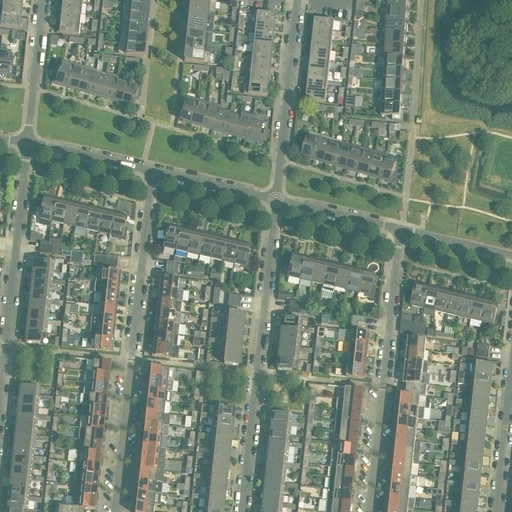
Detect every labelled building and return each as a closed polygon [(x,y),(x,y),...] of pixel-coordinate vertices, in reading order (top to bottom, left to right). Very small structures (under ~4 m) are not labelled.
[(3,0),(2,6),(22,9),(23,0),(3,0)] [(388,2),(388,8),(406,10),(408,10),(409,2),(407,1),(406,0),(387,0),(387,1),(388,2)] [(191,1),(190,11),(213,13),(215,3),(191,1)] [(62,3),(61,13),(81,15),(82,5),(62,3)] [(123,14),(147,17),(149,7),(125,4),(123,14)] [(2,6),(1,17),(21,19),(22,9),(2,6)] [(388,8),(387,20),(405,22),(408,22),(408,14),(406,13),(406,10),(388,8)] [(190,11),(188,21),(206,23),(207,13),(213,14),(213,13),(190,11)] [(61,13),(60,23),(79,25),(81,15),(61,13)] [(256,13),(255,23),(275,26),(276,15),(256,13)] [(123,14),(122,24),(146,27),(147,17),(123,14)] [(21,19),(1,17),(0,27),(20,29),(21,19)] [(315,19),(314,30),(333,32),(334,21),(315,19)] [(387,20),(387,32),(405,34),(407,34),(408,26),(405,25),(405,22),(387,20)] [(188,21),(187,31),(211,34),(212,24),(206,23),(188,21)] [(79,25),(60,23),(59,33),(59,34),(78,36),(79,25)] [(255,23),(254,34),(274,36),(275,26),(255,23)] [(122,24),(121,34),(145,37),(146,27),(122,24)] [(314,30),(313,40),(332,42),(333,32),(314,30)] [(187,31),(186,41),(210,44),(211,34),(187,31)] [(387,32),(386,44),(404,45),(404,46),(406,46),(407,38),(404,37),(405,34),(387,32)] [(121,34),(120,45),(144,47),(145,37),(121,34)] [(254,34),(253,44),(273,46),(274,36),(254,34)] [(313,40),(311,50),(331,52),(332,42),(313,40)] [(186,41),(185,51),(209,54),(210,44),(186,41)] [(253,44),(252,54),(272,56),(273,46),(253,44)] [(386,44),(385,56),(403,57),(403,58),(406,58),(406,49),(404,49),(404,46),(404,45),(386,44)] [(144,47),(120,45),(119,55),(143,58),(144,47)] [(0,50),(0,74),(0,75),(15,77),(15,72),(16,68),(9,68),(10,62),(11,52),(0,50)] [(311,50),(310,60),(330,62),(331,52),(311,50)] [(209,54),(185,51),(184,62),(208,65),(209,54)] [(252,54),(251,64),(270,66),(272,56),(252,54)] [(385,56),(384,68),(402,69),(402,70),(405,70),(405,61),(403,61),(403,58),(403,57),(385,56)] [(310,60),(309,70),(329,72),(330,62),(310,60)] [(64,86),(67,87),(73,65),(62,62),(58,77),(54,76),(54,80),(53,84),(63,87),(64,86)] [(251,64),(249,74),(269,76),(270,66),(251,64)] [(70,89),(77,91),(84,68),(73,65),(67,87),(70,88),(70,89)] [(183,65),(182,76),(189,77),(190,66),(184,66),(183,65)] [(86,93),(89,93),(95,71),(84,68),(77,91),(85,94),(86,93)] [(384,68),(384,80),(402,81),(402,82),(404,82),(405,73),(402,73),(402,70),(402,69),(384,68)] [(309,70),(308,80),(328,83),(329,72),(309,70)] [(92,95),(99,98),(106,75),(95,72),(95,71),(89,93),(92,94),(92,95)] [(245,83),(245,84),(268,86),(269,76),(249,74),(248,84),(245,83)] [(107,99),(111,100),(117,78),(106,75),(99,98),(107,100),(107,99)] [(114,102),(121,104),(127,86),(116,82),(117,78),(111,100),(114,101),(114,102)] [(308,80),(307,91),(327,93),(328,83),(308,80)] [(384,80),(383,92),(401,93),(401,94),(403,94),(404,85),(401,85),(402,82),(402,81),(384,80)] [(268,86),(245,84),(244,95),(267,97),(268,86)] [(127,86),(121,104),(129,106),(129,105),(133,106),(136,97),(139,98),(140,89),(127,86)] [(327,93),(307,91),(306,101),(326,103),(327,93)] [(383,92),(382,104),(400,105),(400,106),(403,106),(403,97),(401,97),(401,94),(401,93),(383,92)] [(183,122),(190,124),(197,101),(186,98),(184,102),(179,101),(178,109),(182,110),(179,120),(183,121),(183,122)] [(198,125),(201,126),(208,104),(197,101),(190,124),(198,127),(198,125)] [(204,128),(212,131),(219,107),(208,104),(201,126),(205,127),(204,128)] [(400,105),(382,104),(381,117),(393,117),(393,121),(392,122),(402,123),(402,109),(400,109),(400,106),(400,105)] [(220,132),(223,133),(229,115),(218,112),(219,107),(212,131),(220,133),(220,132)] [(226,135),(234,137),(241,114),(240,114),(239,118),(229,115),(223,133),(227,134),(226,135)] [(242,138),(245,139),(252,117),(241,114),(234,137),(242,139),(242,138)] [(262,125),(263,120),(252,117),(245,139),(248,140),(248,141),(259,144),(262,145),(262,140),(262,138),(263,136),(259,135),(259,134),(262,125)] [(399,140),(408,141),(409,133),(400,132),(399,140)] [(311,158),(314,159),(320,137),(309,134),(305,149),(301,148),(301,152),(300,156),(311,159),(311,158)] [(317,161),(325,163),(331,140),(320,137),(314,159),(317,160),(317,161)] [(333,164),(336,165),(342,143),(331,140),(325,163),(333,166),(333,164)] [(339,167),(347,170),(353,147),(351,151),(341,148),(343,144),(342,143),(336,165),(339,166),(339,167)] [(355,171),(358,172),(364,150),(353,147),(347,170),(354,172),(355,171)] [(361,174),(368,176),(375,153),(364,150),(358,172),(361,173),(361,174)] [(377,177),(380,178),(386,156),(375,153),(368,176),(376,178),(377,177)] [(386,156),(380,178),(383,179),(383,180),(396,184),(396,179),(397,179),(397,176),(393,174),(397,159),(386,156)] [(39,219),(51,222),(56,203),(53,202),(53,200),(41,197),(40,208),(42,208),(39,219)] [(51,222),(63,225),(68,203),(59,201),(59,203),(56,203),(51,222)] [(63,225),(75,227),(79,208),(76,207),(76,205),(68,203),(63,225)] [(75,227),(86,230),(91,208),(83,207),(82,209),(79,208),(75,227)] [(86,230),(98,232),(102,213),(99,213),(100,210),(91,208),(86,230)] [(98,232),(110,235),(115,214),(106,212),(106,214),(102,213),(98,232)] [(115,214),(110,235),(117,237),(117,239),(124,240),(125,230),(124,229),(126,219),(123,218),(123,216),(115,214)] [(163,248),(175,251),(180,231),(177,231),(177,229),(165,226),(164,237),(166,237),(163,248)] [(175,251),(187,254),(192,232),(184,230),(183,232),(180,231),(175,251)] [(43,240),(44,234),(31,232),(30,238),(43,240)] [(187,254),(198,257),(203,237),(200,236),(201,234),(192,232),(187,254)] [(198,257),(210,259),(215,238),(207,236),(206,238),(203,237),(198,257)] [(210,259),(222,262),(227,242),(223,242),(224,239),(215,238),(210,259)] [(51,255),(58,256),(59,253),(59,248),(60,240),(49,239),(49,243),(52,243),(52,249),(51,255)] [(222,262),(233,265),(239,243),(230,241),(230,243),(227,242),(222,262)] [(239,243),(233,265),(241,267),(241,268),(251,270),(255,255),(249,254),(250,248),(247,247),(247,245),(239,243)] [(73,264),(81,265),(82,261),(83,253),(74,252),(73,258),(73,264)] [(106,256),(94,255),(93,266),(104,267),(105,262),(106,256)] [(287,278),(299,280),(304,261),(301,260),(301,258),(289,255),(289,261),(288,266),(290,266),(287,278)] [(299,280),(311,283),(316,261),(308,259),(307,261),(304,261),(299,280)] [(34,260),(33,271),(53,273),(54,262),(34,260)] [(311,283),(322,286),(327,266),(324,265),(325,263),(316,261),(311,283)] [(333,294),(334,288),(339,267),(331,265),(330,267),(327,266),(322,286),(321,292),(333,294)] [(334,288),(346,291),(351,271),(347,271),(348,268),(339,267),(334,288)] [(102,270),(101,282),(119,284),(119,282),(120,282),(121,272),(102,270)] [(346,291),(357,294),(363,272),(354,270),(354,272),(351,271),(346,291)] [(33,271),(32,281),(52,283),(52,281),(53,273),(33,271)] [(363,272),(357,294),(365,296),(365,297),(372,298),(374,288),(372,287),(374,277),(371,276),(371,274),(363,272)] [(159,286),(159,288),(177,290),(178,279),(160,277),(159,286)] [(32,281),(31,291),(50,293),(51,285),(52,283),(32,281)] [(94,293),(100,293),(118,295),(118,293),(119,284),(101,282),(95,282),(94,293)] [(411,307),(423,309),(428,290),(425,289),(425,287),(413,284),(413,290),(412,295),(414,295),(411,307)] [(158,297),(158,300),(176,302),(177,290),(159,288),(158,297)] [(423,309),(435,312),(440,290),(432,288),(431,290),(428,290),(423,309)] [(435,312),(447,315),(451,295),(448,294),(449,292),(440,290),(435,312)] [(31,291),(30,301),(49,303),(50,301),(50,293),(31,291)] [(100,293),(99,305),(117,307),(118,298),(118,295),(100,293)] [(447,315),(458,318),(464,295),(455,294),(455,296),(451,295),(447,315)] [(458,318),(470,320),(475,300),(472,300),(472,297),(464,295),(458,318)] [(470,320),(482,323),(487,301),(478,299),(478,301),(475,300),(470,320)] [(157,311),(181,314),(182,302),(176,302),(158,300),(157,309),(157,311)] [(30,301),(29,311),(48,313),(49,305),(49,303),(30,301)] [(487,301),(482,323),(489,325),(489,326),(497,328),(498,317),(496,316),(498,306),(495,305),(495,303),(487,301)] [(99,305),(97,316),(115,318),(116,316),(117,307),(99,305)] [(29,311),(28,321),(47,324),(47,321),(48,313),(29,311)] [(156,313),(155,322),(179,325),(181,314),(157,311),(156,313)] [(224,311),(223,320),(223,322),(243,324),(244,313),(224,311)] [(90,327),(96,328),(96,327),(114,329),(115,321),(115,318),(97,316),(97,317),(91,316),(90,327)] [(414,323),(413,329),(425,330),(426,324),(422,324),(422,318),(415,317),(414,323)] [(283,318),(281,328),(301,330),(301,328),(302,320),(283,318)] [(28,321),(27,332),(46,334),(47,326),(47,324),(28,321)] [(154,331),(154,334),(178,336),(179,325),(155,322),(154,331)] [(223,324),(222,332),(242,334),(243,324),(223,322),(223,324)] [(180,324),(180,332),(188,333),(188,325),(180,324)] [(95,339),(113,341),(114,332),(114,329),(96,327),(96,328),(95,339)] [(281,328),(280,338),(300,341),(301,333),(301,330),(281,328)] [(317,328),(316,340),(321,340),(322,334),(324,334),(325,329),(317,328)] [(343,343),(349,343),(367,345),(368,336),(368,333),(344,331),(343,343)] [(46,334),(27,332),(25,343),(40,345),(40,339),(46,340),(46,334)] [(222,332),(221,340),(221,342),(240,344),(242,334),(222,332)] [(154,336),(153,345),(171,347),(177,348),(178,336),(154,334),(154,336)] [(280,338),(279,349),(299,351),(299,348),(300,341),(280,338)] [(407,349),(425,351),(426,340),(408,338),(407,347),(407,349)] [(113,341),(95,339),(94,351),(112,353),(113,343),(113,341)] [(221,342),(221,345),(220,353),(239,355),(240,344),(221,342)] [(349,343),(348,355),(366,357),(366,354),(367,345),(349,343)] [(171,347),(153,345),(153,347),(152,347),(151,357),(170,359),(171,347)] [(279,349),(278,359),(298,361),(298,353),(299,351),(279,349)] [(406,359),(406,361),(424,363),(425,351),(407,349),(406,358),(406,359)] [(239,355),(220,353),(219,359),(224,359),(224,365),(238,366),(239,355)] [(347,366),(365,368),(366,359),(366,357),(348,355),(347,366)] [(298,361),(278,359),(277,370),(291,372),(292,367),(297,367),(298,361)] [(93,361),(91,373),(109,374),(111,363),(93,361)] [(405,363),(404,372),(422,374),(427,375),(428,363),(424,363),(406,361),(405,363)] [(473,364),(472,373),(492,375),(493,366),(473,364)] [(365,368),(347,366),(345,378),(364,380),(365,370),(364,370),(365,368)] [(150,367),(149,379),(167,381),(169,369),(150,367)] [(85,372),(84,383),(108,386),(109,374),(91,373),(85,372)] [(403,384),(407,384),(421,385),(422,374),(404,372),(403,381),(403,384)] [(471,381),(471,383),(492,386),(493,375),(492,375),(472,373),(471,381)] [(149,379),(148,390),(166,392),(172,393),(173,381),(167,381),(149,379)] [(84,383),(83,395),(107,397),(108,386),(84,383)] [(471,386),(470,394),(489,396),(490,396),(492,386),(471,383),(471,386)] [(407,384),(406,395),(426,397),(427,386),(421,385),(407,384)] [(21,386),(20,396),(39,398),(39,396),(40,388),(21,386)] [(344,388),(343,400),(361,402),(362,390),(344,388)] [(148,390),(147,401),(165,403),(166,392),(148,390)] [(402,394),(401,406),(419,408),(425,408),(426,397),(406,395),(402,394)] [(470,394),(469,402),(469,404),(488,406),(489,396),(470,394)] [(82,406),(106,408),(107,397),(83,395),(82,406)] [(19,396),(18,406),(38,408),(39,401),(39,398),(20,396),(19,396)] [(337,399),(336,410),(360,413),(361,402),(343,400),(337,399)] [(147,401),(146,413),(164,415),(165,403),(147,401)] [(469,406),(468,414),(487,416),(488,406),(469,404),(469,406)] [(16,417),(17,417),(18,417),(37,419),(37,417),(38,408),(18,406),(16,417)] [(82,406),(81,417),(105,420),(106,408),(82,406)] [(401,406),(400,417),(418,419),(419,408),(401,406)] [(214,407),(213,415),(213,417),(232,419),(234,409),(214,407)] [(335,422),(359,424),(360,413),(336,410),(335,422)] [(146,413),(144,424),(162,426),(164,415),(146,413)] [(272,413),(271,423),(271,424),(291,426),(291,423),(292,415),(272,413)] [(468,414),(467,422),(467,424),(486,426),(487,416),(468,414)] [(17,417),(16,427),(36,429),(37,421),(37,419),(18,417),(17,417)] [(80,417),(79,429),(103,431),(105,420),(81,417),(80,417)] [(213,417),(213,419),(212,427),(232,430),(234,419),(232,419),(213,417)] [(400,417),(398,429),(416,431),(418,419),(400,417)] [(335,422),(333,433),(357,436),(359,424),(335,422)] [(270,423),(269,434),(290,436),(290,428),(291,426),(271,424),(271,423),(270,423)] [(143,435),(161,437),(167,438),(168,427),(162,426),(144,424),(143,435)] [(466,426),(466,434),(485,436),(486,426),(467,424),(466,426)] [(16,427),(15,437),(35,439),(35,437),(36,429),(16,427)] [(211,435),(211,438),(230,440),(231,440),(232,430),(212,427),(211,435)] [(78,440),(84,441),(102,442),(103,431),(79,429),(78,440)] [(398,429),(397,440),(415,442),(416,431),(398,429)] [(332,444),(338,445),(356,447),(357,436),(333,433),(332,444)] [(268,444),(269,444),(288,446),(289,444),(290,436),(269,434),(268,444)] [(466,434),(465,442),(464,444),(484,446),(485,436),(466,434)] [(143,435),(142,447),(160,449),(161,437),(143,435)] [(15,437),(14,447),(34,449),(35,441),(35,439),(15,437)] [(211,440),(210,448),(229,450),(230,440),(211,438),(211,440)] [(397,440),(396,451),(420,454),(421,443),(421,442),(415,442),(397,440)] [(102,442),(84,441),(83,452),(101,454),(102,442)] [(269,444),(268,454),(287,456),(288,448),(288,446),(269,444)] [(464,446),(463,454),(483,457),(484,446),(464,444),(464,446)] [(332,445),(331,456),(355,458),(356,447),(338,445),(332,445)] [(14,447),(13,457),(33,459),(33,457),(34,449),(14,447)] [(142,447),(141,458),(165,461),(166,449),(160,449),(142,447)] [(210,448),(209,456),(209,458),(228,460),(229,450),(210,448)] [(77,451),(76,463),(100,465),(101,454),(83,452),(77,451)] [(396,451),(395,462),(419,465),(420,454),(396,451)] [(268,454),(267,464),(286,466),(286,464),(287,456),(268,454)] [(463,454),(463,462),(462,465),(482,467),(483,457),(463,454)] [(331,456),(330,467),(354,470),(355,458),(331,456)] [(13,457),(12,467),(32,469),(33,462),(33,459),(13,457)] [(141,458),(140,461),(139,469),(163,472),(165,461),(141,458)] [(208,460),(207,468),(227,470),(228,460),(209,458),(208,460)] [(395,462),(393,474),(418,476),(419,465),(395,462)] [(76,463),(75,474),(98,476),(100,465),(76,463)] [(267,464),(266,474),(285,476),(286,468),(286,466),(267,464)] [(462,467),(461,475),(481,477),(482,467),(462,465),(462,467)] [(12,467),(11,477),(31,479),(31,477),(32,469),(12,467)] [(330,467),(328,478),(352,481),(354,470),(330,467)] [(207,468),(207,476),(206,478),(226,480),(227,470),(207,468)] [(139,469),(138,481),(162,483),(163,472),(139,469)] [(75,474),(73,485),(97,488),(98,476),(75,474)] [(266,474),(265,484),(284,486),(284,484),(285,476),(266,474)] [(393,474),(392,485),(416,488),(418,476),(393,474)] [(461,475),(460,483),(460,485),(480,487),(481,477),(461,475)] [(10,487),(30,490),(31,482),(31,479),(11,477),(10,487)] [(206,480),(205,488),(225,490),(226,480),(206,478),(206,480)] [(328,478),(327,490),(351,492),(352,481),(328,478)] [(138,481),(137,492),(161,495),(162,483),(138,481)] [(265,484),(264,494),(283,497),(284,489),(284,486),(265,484)] [(73,485),(72,497),(96,499),(97,488),(73,485)] [(392,485),(391,497),(409,499),(415,499),(416,488),(392,485)] [(460,487),(459,495),(478,497),(480,487),(460,485),(460,487)] [(9,487),(8,498),(29,500),(29,498),(30,490),(10,487),(9,487)] [(205,488),(204,496),(204,498),(224,500),(225,490),(205,488)] [(351,492),(327,490),(326,501),(350,504),(351,492)] [(136,503),(154,505),(160,506),(161,495),(137,492),(136,503)] [(264,494),(262,505),(282,507),(282,505),(283,497),(264,494)] [(459,495),(458,503),(458,505),(477,507),(478,497),(459,495)] [(72,497),(71,508),(85,510),(95,511),(96,499),(72,497)] [(391,497),(390,508),(408,510),(409,499),(391,497)] [(7,508),(8,508),(28,510),(28,502),(29,500),(8,498),(7,508)] [(204,500),(203,508),(223,511),(223,510),(224,500),(204,498),(204,500)] [(326,501),(324,511),(349,511),(350,504),(326,501)] [(134,511),(153,511),(154,505),(136,503),(134,511)]
